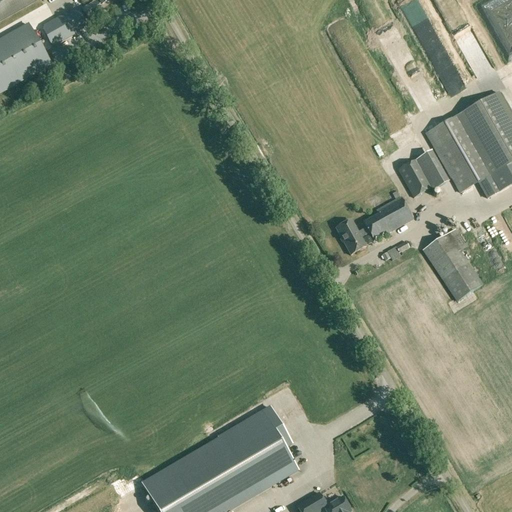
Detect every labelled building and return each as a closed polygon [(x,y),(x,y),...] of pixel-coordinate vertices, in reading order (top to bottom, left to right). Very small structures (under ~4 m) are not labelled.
[(0,0),(0,21),(37,0),(0,0)] [(459,6),(455,0),(442,0),(449,12),(459,6)] [(97,20),(104,17),(105,16),(96,1),(81,9),(88,21),(95,17),(97,20)] [(52,48),(88,28),(77,8),(41,28),(52,48)] [(28,24),(0,39),(0,94),(52,65),(28,24)] [(474,27),(458,36),(461,41),(476,31),(474,27)] [(448,74),(455,67),(451,63),(444,70),(448,74)] [(511,165),(511,116),(499,93),(462,114),(426,134),(435,150),(461,194),(495,174),(511,165)] [(432,192),(444,186),(427,155),(397,171),(413,199),(431,189),(432,192)] [(387,236),(414,221),(401,198),(375,211),(377,215),(363,223),(366,229),(358,233),(351,221),(336,230),(351,256),(366,248),(361,239),(369,234),(372,240),(385,233),(387,236)] [(457,304),(483,287),(449,234),(422,252),(457,304)] [(399,255),(409,249),(406,242),(395,248),(399,255)] [(291,446),(269,409),(217,440),(218,442),(143,488),(157,511),(228,511),(297,471),(284,451),(291,446)] [(350,511),(343,498),(327,508),(319,494),(297,508),(299,511),(322,511),(325,511),(350,511)]
